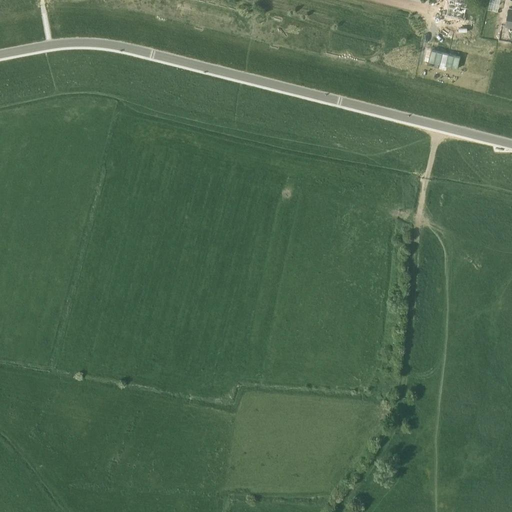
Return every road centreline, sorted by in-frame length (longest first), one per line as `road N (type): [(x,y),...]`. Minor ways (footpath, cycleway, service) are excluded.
road 1 (unclassified): [(511,144),(125,47),(89,42),(0,56)]
road 2 (track): [(334,511),(370,468),(400,397),(417,217)]
road 3 (track): [(436,511),(445,237),(417,217)]
